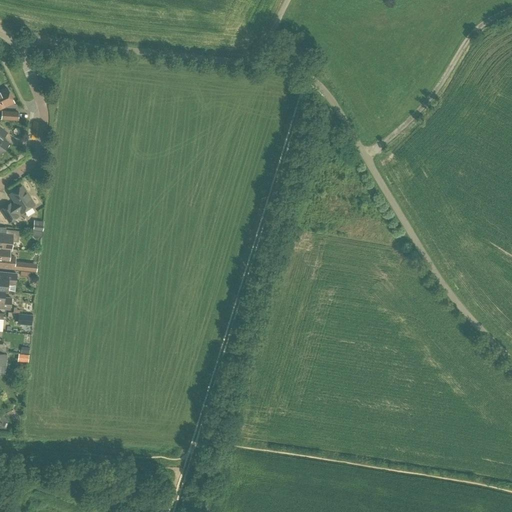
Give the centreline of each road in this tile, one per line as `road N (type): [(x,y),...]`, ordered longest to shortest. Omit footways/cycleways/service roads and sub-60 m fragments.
road 1 (unclassified): [(511,362),(429,264),(323,89),(295,71),(257,64)]
road 2 (track): [(193,439),(306,76)]
road 3 (unclassified): [(257,64),(42,40),(19,46)]
road 4 (residential): [(0,185),(36,160),(43,127),(19,46)]
